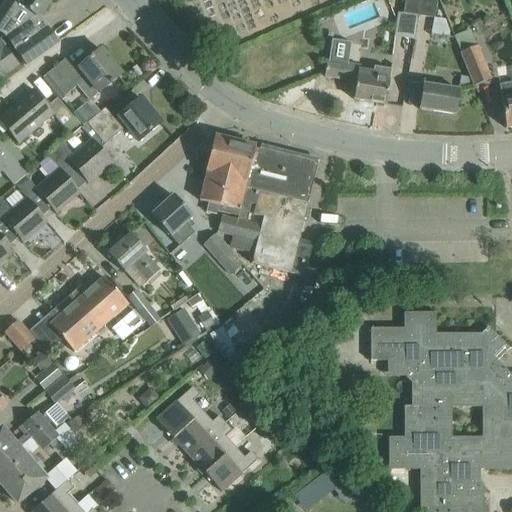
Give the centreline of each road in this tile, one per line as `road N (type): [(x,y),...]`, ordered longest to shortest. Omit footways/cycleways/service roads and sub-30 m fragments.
road 1 (residential): [(0,312),(230,104)]
road 2 (unclassified): [(230,104),(377,146),(511,151)]
road 3 (residential): [(0,93),(125,0)]
road 4 (unclassified): [(129,0),(230,104)]
